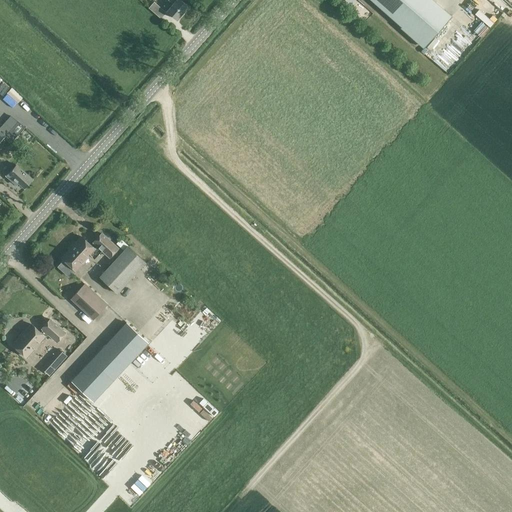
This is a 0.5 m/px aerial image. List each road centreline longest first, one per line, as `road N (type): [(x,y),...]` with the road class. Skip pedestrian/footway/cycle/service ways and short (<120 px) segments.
road 1 (track): [(245,492),(367,356),(372,336),(172,153),(168,101),(155,90)]
road 2 (tertiary): [(0,263),(235,0)]
